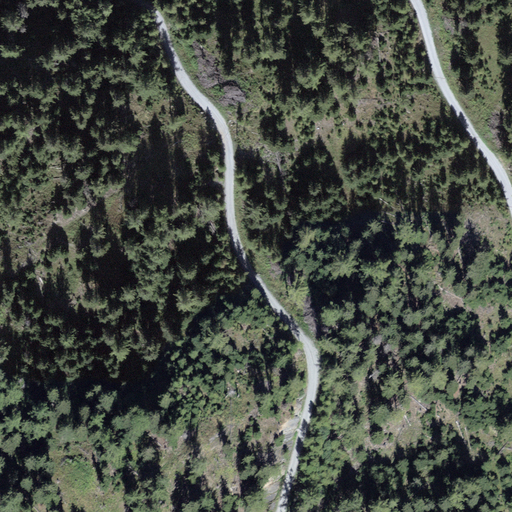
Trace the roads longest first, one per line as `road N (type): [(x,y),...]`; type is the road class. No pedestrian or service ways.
road 1 (track): [(281,511),(312,387),(311,353),(241,257),(222,126),(192,92),(152,10),(139,0)]
road 2 (track): [(414,0),(443,85),(511,201)]
